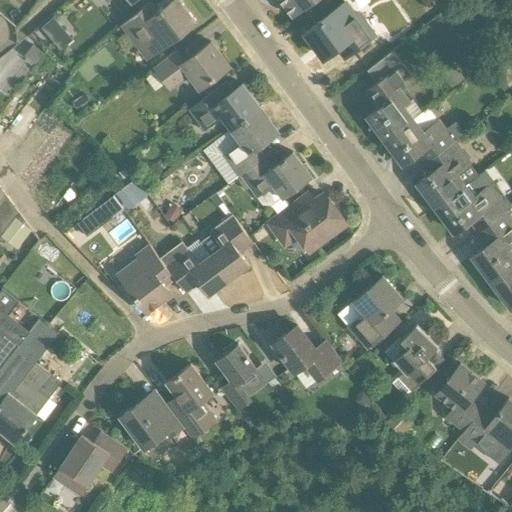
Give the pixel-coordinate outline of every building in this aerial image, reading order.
[(179,0),(173,0),(152,16),(144,5),(139,9),(121,24),(136,45),(147,37),(158,51),(196,22),(179,0)] [(148,2),(145,0),(140,0),(135,4),(139,9),(144,5),(148,2)] [(284,0),(287,3),(284,5),(293,17),(315,0),(284,0)] [(343,24),(334,12),(305,33),(324,58),(344,43),(351,52),(374,35),(361,17),(350,25),(347,21),(343,24)] [(56,14),(43,23),(60,46),(73,36),(56,14)] [(190,75),(200,88),(229,66),(211,42),(185,62),(176,50),(153,68),(170,90),(190,75)] [(33,45),(24,56),(35,64),(44,53),(33,45)] [(365,91),(375,104),(378,108),(367,116),(385,141),(412,120),(403,108),(409,104),(397,87),(386,96),(386,95),(412,76),(402,63),(365,91)] [(447,80),(454,89),(465,81),(458,72),(447,80)] [(231,130),(260,108),(242,84),(221,100),(214,90),(189,109),(205,130),(222,118),(231,130)] [(225,155),(240,175),(264,158),(257,148),(278,132),(260,108),(231,130),(241,143),(225,155)] [(403,165),(418,153),(426,163),(431,158),(438,153),(454,142),(465,133),(457,122),(445,131),(438,121),(422,133),(412,120),(385,141),(403,165)] [(438,153),(431,158),(426,163),(433,172),(417,183),(436,208),(465,186),(455,173),(469,163),(454,142),(438,153)] [(264,158),(240,175),(256,198),(272,186),(282,198),(311,176),(293,152),(272,168),(265,157),(264,158)] [(124,180),(132,174),(127,167),(119,173),(124,180)] [(477,233),(506,212),(489,188),(474,199),(465,186),(436,208),(454,232),(469,221),(477,233)] [(130,210),(141,202),(134,193),(123,201),(130,210)] [(216,193),(211,197),(219,208),(220,207),(224,204),(216,193)] [(0,236),(19,212),(5,194),(0,201),(0,236)] [(307,249),(315,243),(345,221),(325,196),(306,210),(298,199),(267,222),(283,244),(297,235),(307,249)] [(166,219),(174,224),(183,211),(175,206),(166,219)] [(77,223),(87,236),(107,221),(97,208),(77,223)] [(19,212),(0,236),(17,249),(32,229),(19,212)] [(477,233),(486,246),(472,256),(490,280),(511,264),(511,252),(508,248),(511,245),(511,219),(506,212),(477,233)] [(253,243),(233,215),(228,219),(209,233),(211,236),(201,244),(228,280),(248,265),(239,253),(253,243)] [(228,280),(201,244),(199,241),(187,250),(182,243),(161,259),(186,293),(199,283),(208,295),(228,280)] [(125,284),(146,312),(170,294),(164,286),(174,278),(150,246),(145,249),(141,253),(139,259),(146,267),(126,283),(125,284)] [(511,264),(490,280),(510,308),(511,306),(511,264)] [(382,275),(360,294),(352,301),(363,313),(348,326),(368,349),(393,327),(383,316),(403,299),(382,275)] [(0,385),(49,323),(3,288),(0,291),(0,385)] [(62,382),(41,367),(35,362),(59,331),(49,323),(0,385),(0,429),(16,442),(62,382)] [(406,396),(412,391),(444,360),(443,359),(439,363),(430,354),(435,350),(433,348),(442,339),(437,333),(435,335),(431,331),(427,335),(417,324),(401,340),(408,346),(393,361),(401,368),(389,380),(406,396)] [(327,341),(314,350),(297,326),(273,344),(294,372),(307,363),(319,379),(342,361),(327,341)] [(216,360),(230,380),(220,387),(238,411),(260,394),(247,377),(257,369),(238,344),(216,360)] [(185,406),(174,414),(183,427),(192,439),(216,421),(201,401),(212,393),(191,364),(167,382),(185,406)] [(448,418),(463,431),(478,413),(485,405),(473,395),(483,383),(460,364),(437,393),(455,408),(448,418)] [(183,427),(174,414),(173,415),(156,390),(155,391),(162,400),(152,408),(145,398),(120,417),(145,449),(165,433),(169,438),(183,427)] [(374,405),(364,390),(357,394),(356,401),(363,412),(374,405)] [(478,413),(463,431),(457,438),(470,448),(475,442),(486,451),(498,436),(510,446),(511,444),(511,400),(509,398),(489,422),(478,413)] [(388,423),(395,430),(406,417),(399,411),(388,423)] [(78,441),(60,466),(88,485),(101,465),(112,472),(128,449),(101,432),(93,442),(82,434),(78,440),(77,437),(76,438),(78,441)] [(249,459),(228,451),(224,461),(231,463),(229,467),(243,473),(249,459)] [(511,498),(503,493),(503,487),(496,483),(490,492),(511,506),(511,498)] [(458,511),(464,504),(448,494),(444,498),(433,490),(424,503),(436,511),(441,504),(453,511),(458,511)]
